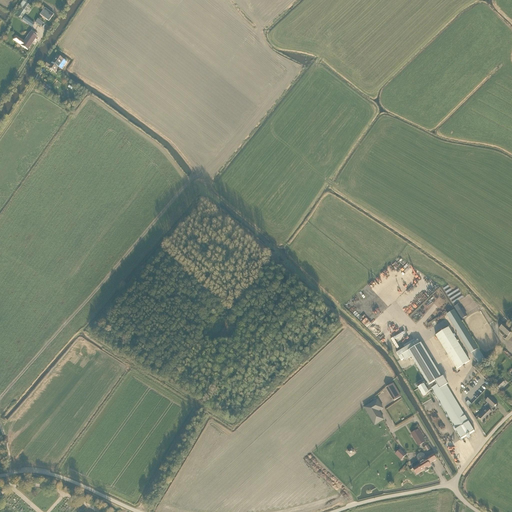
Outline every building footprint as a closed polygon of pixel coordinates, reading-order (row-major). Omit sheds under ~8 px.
[(26,12),(30,7),(26,4),(22,9),(26,12)] [(45,9),(40,15),(49,21),(53,15),(45,9)] [(32,28),(34,24),(23,16),(21,20),(32,28)] [(38,18),(35,22),(40,26),(44,22),(38,18)] [(37,38),(37,37),(36,37),(37,34),(32,31),(24,42),(16,36),(13,40),(21,46),(28,51),(35,40),(36,41),(38,38),(37,38)] [(57,56),(51,64),(48,62),(45,66),(48,68),(48,69),(54,73),(61,63),(63,65),(66,60),(64,59),(63,60),(57,56)] [(46,93),(48,89),(42,84),(40,89),(46,93)] [(462,319),(468,316),(461,303),(455,306),(462,319)] [(505,334),(503,337),(507,342),(511,338),(511,330),(510,329),(509,330),(504,325),(500,329),(505,334)] [(436,336),(457,370),(470,362),(449,328),(436,336)] [(418,340),(417,341),(414,336),(393,348),(397,353),(401,361),(404,359),(402,355),(408,351),(429,386),(426,388),(424,385),(418,388),(423,396),(429,393),(428,392),(432,390),(461,439),(474,432),(421,344),(420,344),(418,340)] [(502,380),(496,386),(501,390),(506,385),(502,380)] [(394,383),(386,388),(394,402),(402,397),(394,383)] [(490,397),(486,401),(488,403),(484,407),(486,408),(477,416),(483,422),(492,414),(489,411),(492,408),(493,408),(497,404),(490,397)] [(378,411),(383,409),(377,400),(364,408),(375,425),(384,420),(378,411)] [(427,449),(431,447),(423,435),(419,437),(427,449)] [(401,461),(406,455),(400,449),(395,455),(401,461)] [(418,459),(418,460),(420,464),(413,469),(416,475),(431,466),(430,464),(436,460),(433,454),(426,458),(425,456),(424,456),(423,455),(422,454),(421,454),(420,454),(420,455),(419,455),(418,456),(418,457),(418,458),(418,459)]
